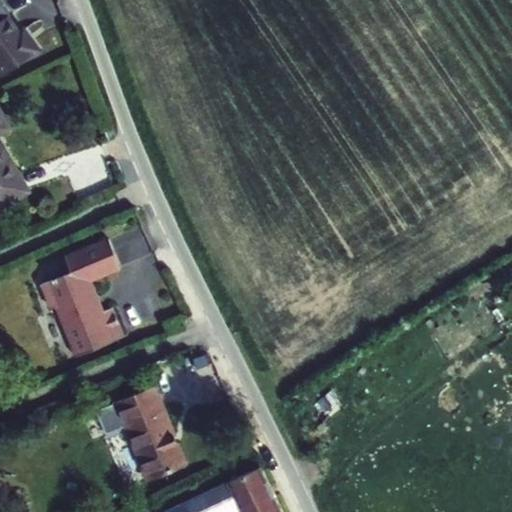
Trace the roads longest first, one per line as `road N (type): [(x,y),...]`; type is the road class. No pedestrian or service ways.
road 1 (unclassified): [(82,0),(153,196),(308,511)]
road 2 (unknown): [(214,318),(0,411)]
